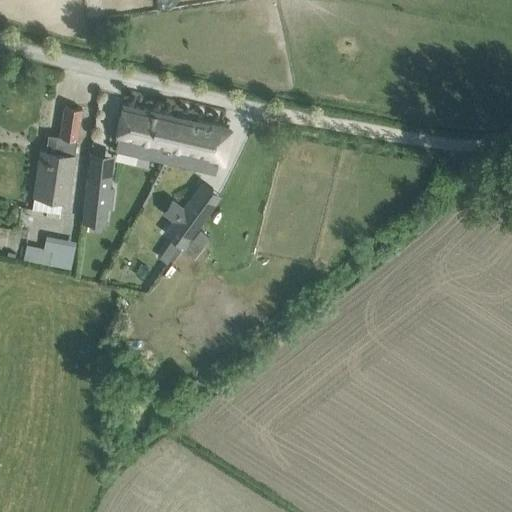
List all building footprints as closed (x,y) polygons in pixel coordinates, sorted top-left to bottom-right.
[(175,115),(123,103),(115,138),(140,144),(138,154),(166,160),(168,151),(167,151),(175,115)] [(77,139),(79,128),(81,108),(64,106),(59,136),(57,135),(56,136),(63,137),(61,153),(40,150),(33,195),(34,195),(31,208),(45,211),(44,216),(58,218),(61,200),(67,201),(75,155),(74,155),(76,139),(77,139)] [(195,157),(193,167),(215,172),(217,162),(220,163),(228,127),(175,115),(167,151),(168,151),(195,157)] [(111,171),(88,169),(82,221),(105,223),(107,207),(111,208),(113,188),(109,187),(111,171)] [(183,246),(221,194),(203,181),(192,196),(180,212),(178,211),(176,214),(178,215),(165,233),(183,246)]
